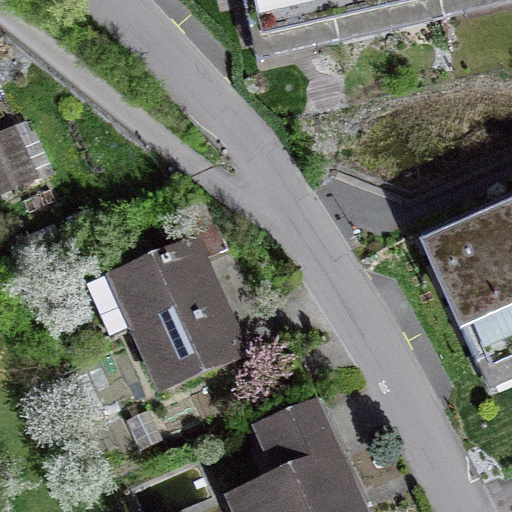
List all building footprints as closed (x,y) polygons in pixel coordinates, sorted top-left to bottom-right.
[(241,0),(250,34),(402,0),(241,0)] [(0,193),(32,179),(12,133),(0,138),(0,193)] [(511,200),(420,241),(477,368),(511,352),(511,200)] [(242,356),(193,247),(113,283),(162,392),(242,356)] [(315,410),(260,435),(282,483),(235,504),(239,511),(355,511),(333,462),(337,460),(315,410)]
